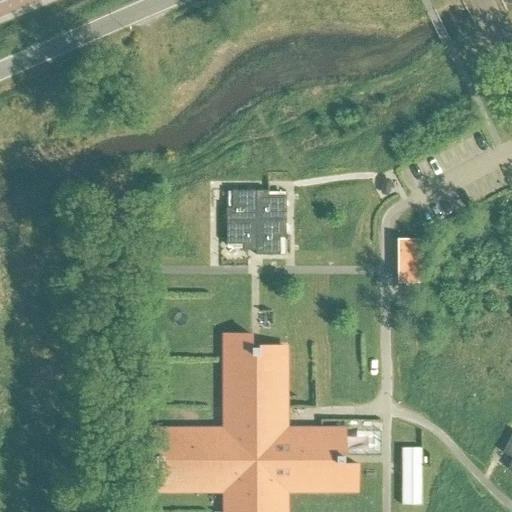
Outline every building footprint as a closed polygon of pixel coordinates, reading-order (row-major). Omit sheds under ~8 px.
[(225,208),(225,221),(255,221),(255,191),(231,191),(231,208),(225,208)] [(255,191),(255,221),(285,221),(285,197),(268,197),(268,191),(255,191)] [(225,221),(225,245),(243,245),(243,251),(255,251),(255,221),(225,221)] [(255,251),(255,256),(279,256),(279,238),(285,238),(285,221),(255,221),(255,251)] [(420,239),(399,239),(399,284),(420,284),(420,239)] [(141,490),(142,490),(225,490),(225,511),(282,511),(283,490),(354,490),(355,490),(355,464),(342,464),(342,457),(343,457),(343,432),(342,432),(283,432),(283,349),(283,348),(257,348),(257,349),(251,349),(251,336),(225,336),(225,337),(225,432),(154,432),(153,432),(153,457),(154,457),(154,464),(141,464),(141,490)] [(511,427),(501,447),(511,452),(511,453),(507,464),(511,466),(511,427)] [(421,449),(400,449),(400,489),(421,489),(421,449)]
